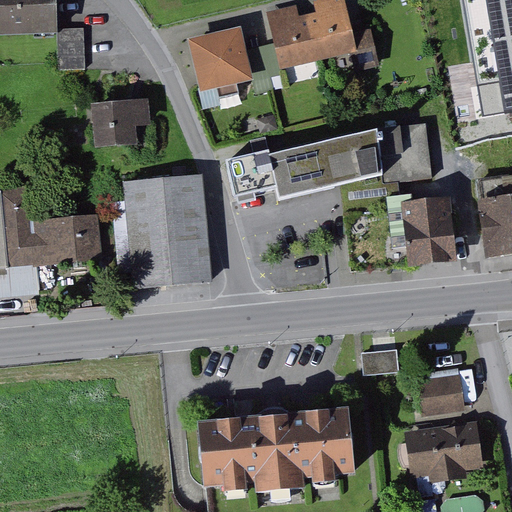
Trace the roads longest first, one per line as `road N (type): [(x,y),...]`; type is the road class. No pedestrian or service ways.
road 1 (residential): [(127,0),(202,139),(255,317)]
road 2 (tertiary): [(255,317),(0,342)]
road 3 (tertiary): [(479,296),(255,317)]
road 4 (residential): [(479,296),(511,426)]
